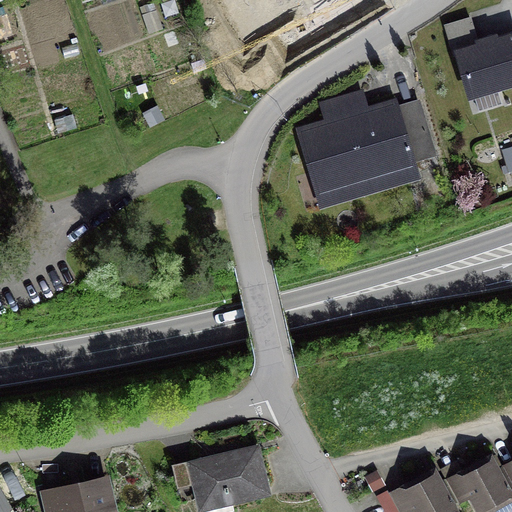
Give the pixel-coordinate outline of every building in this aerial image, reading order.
[(511,33),(511,32),(462,47),(476,95),(511,84),(511,33)] [(419,101),(304,136),(320,190),(436,154),(419,101)] [(511,148),(501,152),(506,167),(501,168),(504,178),(511,175),(511,148)] [(260,440),(171,462),(177,485),(192,482),(199,510),(272,492),(260,440)] [(490,459),(446,481),(458,504),(473,496),(481,511),(486,511),(511,500),(490,459)] [(511,464),(503,469),(511,486),(511,464)] [(119,511),(110,470),(38,486),(44,511),(119,511)] [(454,511),(434,473),(391,495),(400,511),(414,511),(417,511),(454,511)]
